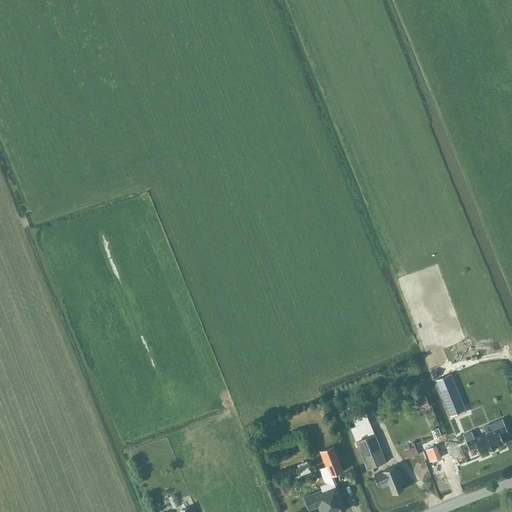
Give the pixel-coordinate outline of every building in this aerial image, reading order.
[(455,410),(464,406),(451,374),(436,380),(451,418),(457,416),(455,410)] [(483,400),(498,395),(494,381),(478,386),(483,400)] [(425,396),(418,399),(422,408),(429,406),(425,396)] [(495,429),(486,433),(474,438),(472,432),(464,435),(470,450),(477,447),(480,454),(489,450),(489,451),(496,449),(495,447),(504,444),(501,437),(509,434),(503,419),(493,423),(495,429)] [(356,427),(351,429),(356,441),(367,470),(386,462),(375,434),(374,434),(369,421),(356,427)] [(438,427),(431,429),(433,436),(440,434),(438,427)] [(448,441),(426,448),(435,478),(456,471),(453,461),(443,464),(441,459),(456,455),(453,445),(450,446),(448,441)] [(407,457),(418,453),(414,445),(404,449),(407,457)] [(333,447),(320,453),(330,478),(344,472),(333,447)] [(294,483),(312,476),(307,462),(297,465),(299,470),(290,474),(294,483)] [(395,469),(395,466),(383,471),(383,472),(374,475),(378,486),(387,482),(392,494),(404,490),(401,482),(404,481),(405,483),(405,482),(399,467),(395,469)] [(304,497),(305,501),(309,510),(318,506),(320,511),(341,511),(347,510),(336,484),(306,497),(304,497)] [(172,494),(164,496),(166,506),(175,505),(172,494)]
